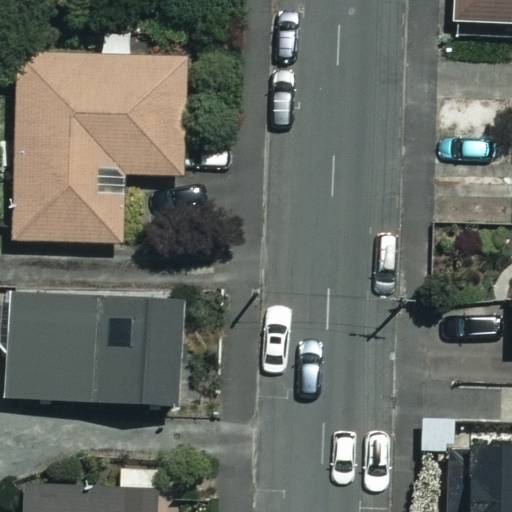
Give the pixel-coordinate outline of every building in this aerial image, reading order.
[(511,0),(454,0),(454,24),(511,24),(511,0)] [(183,178),(188,63),(21,57),(14,242),(122,247),(125,175),(183,178)] [(184,304),(0,295),(0,346),(9,347),(6,401),(180,408),(184,304)] [(511,511),(511,445),(443,442),(439,511),(511,511)] [(154,511),(155,495),(27,490),(25,511),(154,511)]
